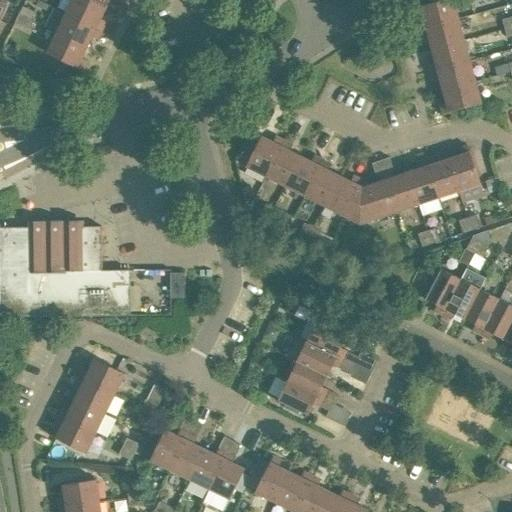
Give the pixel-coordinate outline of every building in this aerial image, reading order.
[(48,5),(37,0),(36,0),(34,5),(45,10),(48,5)] [(105,9),(87,0),(71,0),(65,13),(102,31),(106,22),(100,19),(105,9)] [(87,0),(105,9),(109,0),(116,0),(129,6),(131,0),(87,0)] [(419,30),(458,19),(452,0),(443,0),(419,6),(420,8),(423,19),(417,21),(419,30)] [(18,14),(31,20),(35,12),(22,6),(18,14)] [(65,13),(56,32),(87,47),(92,36),(98,39),(102,31),(65,13)] [(31,20),(18,14),(14,23),(27,29),(31,20)] [(504,28),(511,26),(511,16),(501,19),(504,28)] [(458,19),(419,30),(422,39),(428,37),(431,49),(464,40),(458,19)] [(87,47),(56,32),(46,52),(83,71),(88,61),(82,58),(87,47)] [(464,40),(431,49),(435,61),(428,62),(431,72),(469,61),(464,40)] [(469,61),(431,72),(433,81),(440,79),(443,91),(475,82),(469,61)] [(475,82),(443,91),(446,102),(439,104),(442,114),(481,103),(475,82)] [(266,177),(284,141),(276,137),(277,137),(275,136),(272,143),(261,137),(246,166),(266,177)] [(284,141),(266,177),(285,186),(300,156),(289,151),(292,145),(284,141)] [(460,155),(449,159),(460,191),(480,184),(467,146),(458,149),(460,155)] [(300,156),(285,186),(304,196),(322,160),(314,156),(311,162),(300,156)] [(435,156),(425,159),(439,198),(460,191),(449,159),(437,163),(435,156)] [(418,205),(407,173),(396,177),(389,157),(380,160),(398,212),(418,205)] [(419,169),(407,173),(418,205),(439,198),(425,159),(417,162),(419,169)] [(331,164),(322,160),(304,196),(324,206),(339,176),(328,170),(331,164)] [(366,182),(360,179),(342,214),(361,224),(398,212),(380,160),(372,163),(378,183),(368,186),(366,182)] [(350,182),(339,176),(324,206),(342,214),(360,179),(353,176),(350,182)] [(501,190),(497,177),(485,181),(489,194),(501,190)] [(242,189),(245,202),(254,199),(251,186),(242,189)] [(267,220),(273,208),(265,204),(259,216),(267,220)] [(281,212),(273,208),(267,220),(275,224),(281,212)] [(476,214),(467,217),(471,230),(480,227),(476,214)] [(471,230),(467,217),(458,220),(462,234),(471,230)] [(306,239),(312,227),(304,224),(298,235),(306,239)] [(0,227),(0,317),(89,316),(130,316),(130,311),(129,285),(129,270),(125,270),(101,270),(101,226),(83,227),(27,227),(10,227),(0,227)] [(320,231),(312,227),(306,239),(314,243),(320,231)] [(435,228),(426,231),(430,244),(439,241),(435,228)] [(430,244),(426,231),(417,234),(422,247),(430,244)] [(489,232),(484,234),(474,253),(482,258),(489,245),(490,242),(489,232)] [(472,236),(472,237),(466,249),(458,263),(467,267),(474,253),(484,234),(473,237),(472,236)] [(386,268),(392,288),(409,283),(403,263),(386,268)] [(442,315),(460,279),(441,269),(425,298),(437,304),(433,310),(442,315)] [(184,273),(171,273),(170,273),(170,298),(185,298),(184,273)] [(479,289),(460,279),(442,315),(450,319),(453,313),(464,319),(479,289)] [(499,299),(479,289),(464,319),(475,324),(472,330),(480,334),(499,299)] [(511,306),(499,299),(480,334),(488,338),(491,333),(502,339),(511,320),(511,306)] [(320,312),(316,321),(338,333),(343,323),(320,312)] [(511,320),(502,339),(511,343),(511,346),(510,350),(511,350),(511,320)] [(338,333),(316,321),(306,342),(354,365),(358,357),(341,348),(347,337),(338,333)] [(263,339),(270,342),(276,340),(279,334),(269,328),(263,339)] [(354,365),(306,342),(296,361),(327,376),(333,365),(350,373),(354,365)] [(77,375),(115,394),(125,374),(94,359),(88,371),(81,367),(77,375)] [(296,361),(287,381),(335,404),(339,396),(322,387),(327,376),(296,361)] [(115,394),(77,375),(73,384),(79,387),(73,397),(106,413),(115,394)] [(335,404),(287,381),(277,401),(308,416),(314,404),(331,412),(335,404)] [(62,406),(58,414),(96,433),(106,413),(73,397),(68,408),(62,406)] [(146,399),(142,408),(154,414),(158,405),(146,399)] [(154,414),(142,408),(138,417),(149,423),(154,414)] [(96,433),(58,414),(54,423),(60,425),(54,437),(86,452),(96,433)] [(170,470),(193,422),(185,418),(177,436),(164,430),(150,461),(170,470)] [(193,422),(170,470),(190,480),(204,449),(193,444),(202,426),(193,422)] [(215,455),(204,449),(190,480),(209,489),(233,441),(224,437),(215,455)] [(127,438),(123,447),(135,452),(139,444),(127,438)] [(241,445),(233,441),(209,489),(230,499),(244,469),(243,468),(232,463),(241,445)] [(135,452),(123,447),(119,455),(131,460),(135,452)] [(274,502),(290,472),(279,466),(282,461),(272,456),(254,493),(274,502)] [(290,472),(274,502),(294,511),(312,475),(303,471),(301,477),(290,472)] [(320,480),(312,475),(294,511),(318,511),(329,490),(318,485),(320,480)] [(59,507),(99,501),(96,480),(62,485),(62,486),(63,486),(65,497),(58,499),(59,507)] [(127,498),(141,495),(140,486),(126,488),(127,498)] [(340,496),(329,490),(318,511),(342,511),(351,494),(342,490),(340,496)] [(359,499),(351,494),(342,511),(367,511),(368,510),(367,510),(356,505),(359,499)] [(142,504),(141,495),(127,498),(129,507),(142,504)] [(101,511),(99,501),(59,507),(59,511),(101,511)]
